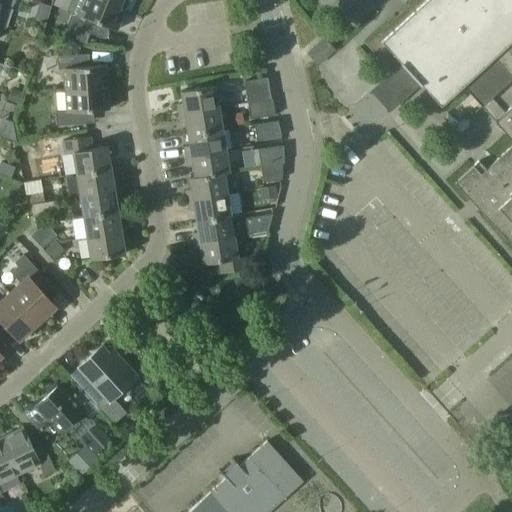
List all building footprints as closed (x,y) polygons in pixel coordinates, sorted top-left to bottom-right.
[(67,24),(90,34),(95,22),(116,31),(125,11),(99,0),(72,0),(68,10),(72,12),(67,24)] [(99,0),(125,11),(128,0),(99,0)] [(511,0),(425,0),(372,50),(397,77),(401,74),(415,89),(421,84),(440,106),(472,76),(492,98),(511,78),(511,106),(495,122),(511,141),(511,145),(481,175),(473,166),(454,183),(511,245),(511,0)] [(334,50),(324,39),(308,54),(317,65),(334,50)] [(58,70),(63,69),(65,90),(107,87),(106,65),(83,67),(82,55),(57,56),(58,70)] [(247,103),(262,101),(272,99),(271,99),(267,78),(244,82),(247,103)] [(183,103),(177,104),(179,114),(218,108),(215,86),(181,92),(183,103)] [(56,126),(87,124),(86,111),(109,110),(107,87),(65,90),(67,111),(55,112),(56,126)] [(250,120),(275,116),(272,99),(262,101),(247,103),(250,120)] [(186,124),(188,135),(222,129),(218,108),(179,114),(180,124),(186,124)] [(280,137),(277,120),(254,124),(256,141),(280,137)] [(184,147),(185,157),(225,150),(222,129),(188,135),(189,146),(184,147)] [(73,153),(76,174),(110,168),(108,157),(114,156),(112,146),(92,149),(89,137),(62,141),(65,155),(73,153)] [(258,149),(260,167),(284,163),(283,145),(258,149)] [(195,177),(223,173),(229,172),(225,150),(185,157),(187,167),(193,166),(194,177),(195,177)] [(283,164),(284,163),(260,167),(263,184),(282,181),(283,164)] [(110,168),(76,174),(80,196),(119,189),(118,179),(112,180),(110,168)] [(185,190),(187,201),(227,194),(223,173),(195,177),(194,177),(189,178),(191,190),(185,190)] [(115,200),(121,199),(119,189),(80,196),(83,217),(117,211),(115,200)] [(42,192),(25,195),(27,203),(43,201),(42,192)] [(189,211),(194,210),(196,221),(230,215),(227,194),(187,201),(189,211)] [(32,204),(35,218),(58,215),(56,201),(32,204)] [(125,221),(119,222),(117,211),(83,217),(87,238),(126,231),(125,221)] [(268,231),(272,214),(245,218),(247,234),(268,231)] [(233,237),(230,215),(196,221),(198,232),(192,233),(194,243),(233,237)] [(43,243),(55,233),(47,223),(34,234),(43,243)] [(122,242),(128,241),(126,231),(87,238),(90,260),(124,254),(122,242)] [(233,237),(194,243),(196,253),(201,252),(203,263),(197,264),(199,277),(247,269),(245,256),(237,258),(233,237)] [(21,283),(9,294),(36,324),(55,307),(36,286),(45,279),(23,255),(15,263),(18,267),(11,273),(21,283)] [(0,320),(18,341),(36,324),(9,294),(0,302),(0,320)] [(113,425),(126,413),(113,398),(137,376),(113,350),(109,353),(102,346),(78,368),(104,396),(95,405),(113,425)] [(66,462),(77,452),(65,440),(90,418),(83,411),(84,410),(82,408),(87,403),(78,394),(73,399),(60,384),(35,407),(52,425),(41,435),(66,462)] [(55,471),(43,445),(33,450),(23,428),(1,439),(18,475),(39,465),(44,476),(55,471)] [(0,496),(2,496),(0,491),(0,483),(18,475),(1,439),(0,439),(0,496)] [(269,511),(285,498),(303,481),(267,441),(249,457),(239,466),(232,458),(218,471),(225,478),(188,511),(269,511)]
